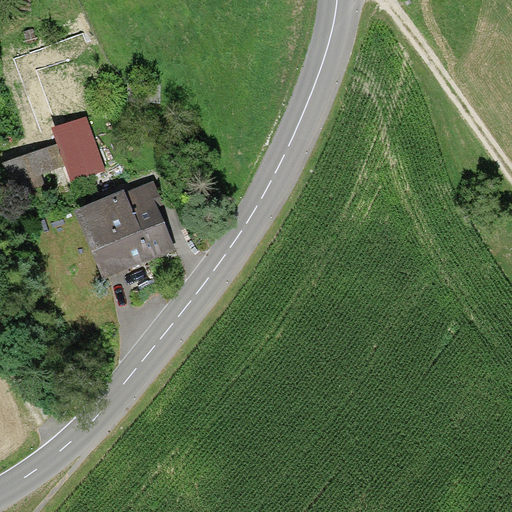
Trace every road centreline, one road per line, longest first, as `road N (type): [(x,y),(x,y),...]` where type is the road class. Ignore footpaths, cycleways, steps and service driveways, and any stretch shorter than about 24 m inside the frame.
road 1 (tertiary): [(337,0),(305,112),(228,252),(109,405),(0,493)]
road 2 (track): [(384,0),(511,179)]
